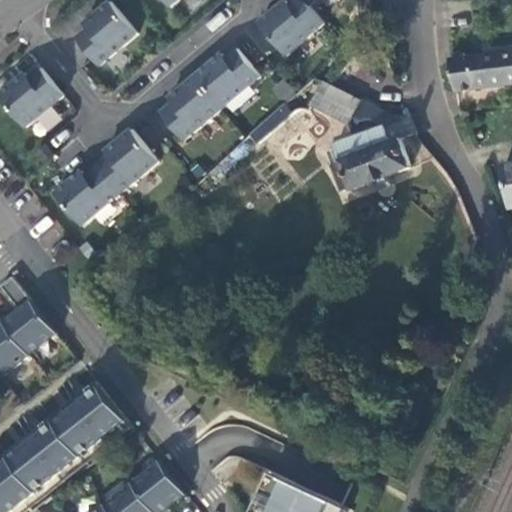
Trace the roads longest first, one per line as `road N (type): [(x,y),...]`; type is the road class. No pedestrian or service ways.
road 1 (residential): [(423,0),(429,85),(444,140),(486,217),(504,283),(497,329),(425,479)]
road 2 (residential): [(23,250),(221,511)]
road 3 (residential): [(103,124),(257,0)]
road 4 (residential): [(13,4),(103,124)]
